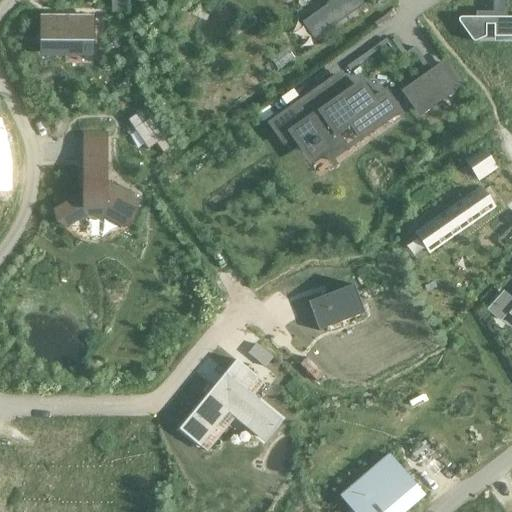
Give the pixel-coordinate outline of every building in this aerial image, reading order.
[(360,0),(334,0),(302,23),(314,41),(365,6),(360,0)] [(459,21),(459,22),(459,23),(459,24),(472,42),(473,42),(473,43),(474,43),(475,43),(476,43),(486,38),(486,26),(494,26),(494,38),(511,38),(511,18),(507,19),(507,1),(494,1),(494,16),(486,16),(486,13),(478,13),(478,19),(462,19),(461,19),(460,19),(459,20),(459,21)] [(124,2),(111,2),(111,14),(124,14),(124,2)] [(93,18),(41,18),(41,51),(41,53),(92,53),(93,18)] [(287,49),(271,60),(279,71),(295,60),(287,49)] [(406,93),(420,112),(446,94),(432,74),(406,93)] [(339,135),(350,127),(358,138),(396,111),(385,94),(372,103),(360,86),(351,93),(340,77),(311,98),(312,99),(301,107),(300,105),(272,125),(284,142),(293,135),(305,152),(319,143),(330,158),(347,146),(339,135)] [(143,113),(126,124),(146,153),(155,147),(161,157),(169,151),(143,113)] [(1,122),(0,122),(0,193),(11,194),(11,165),(9,150),(6,136),(1,122)] [(482,146),(463,160),(478,182),(497,168),(482,146)] [(83,195),(57,210),(66,226),(86,214),(103,214),(123,226),(138,201),(106,183),(106,164),(83,164),(83,195)] [(479,187),(416,232),(431,254),(495,209),(479,187)] [(351,280),(308,303),(323,330),(365,306),(351,280)] [(216,386),(179,430),(198,446),(228,410),(264,440),(281,420),(245,389),(255,376),(237,361),(225,375),(229,378),(220,389),(216,386)] [(294,376),(307,391),(314,385),(301,370),(294,376)] [(390,456),(341,498),(352,511),(406,511),(424,496),(390,456)] [(112,511),(112,467),(22,467),(22,511),(112,511)]
